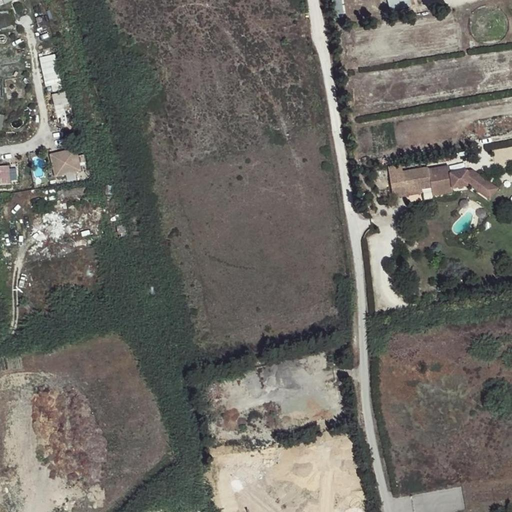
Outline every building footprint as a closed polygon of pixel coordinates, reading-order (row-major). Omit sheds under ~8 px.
[(332,0),(333,11),(342,11),(341,0),(332,0)] [(47,90),(62,88),(58,59),(42,62),(47,90)] [(79,149),(52,153),(55,176),(82,172),(79,149)] [(0,183),(11,183),(10,164),(0,164),(0,183)] [(400,165),(387,168),(391,189),(404,187),(405,193),(422,189),(431,188),(432,192),(452,189),(469,186),(467,171),(449,174),(448,166),(428,170),(427,168),(401,172),(400,165)] [(467,171),(469,186),(490,200),(498,188),(471,170),(467,171)] [(112,185),(104,186),(105,195),(113,195),(112,185)] [(86,187),(57,191),(58,198),(87,194),(86,187)] [(391,189),(393,199),(422,194),(422,189),(405,193),(404,187),(391,189)]
